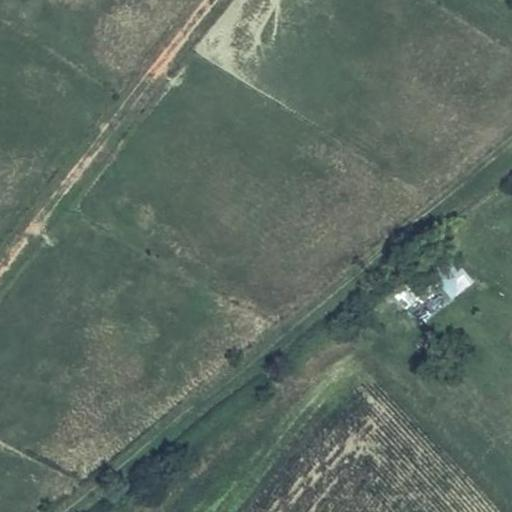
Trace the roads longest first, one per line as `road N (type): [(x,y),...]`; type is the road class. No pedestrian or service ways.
road 1 (track): [(488,0),(511,15),(511,147),(63,511)]
road 2 (track): [(0,288),(227,0)]
